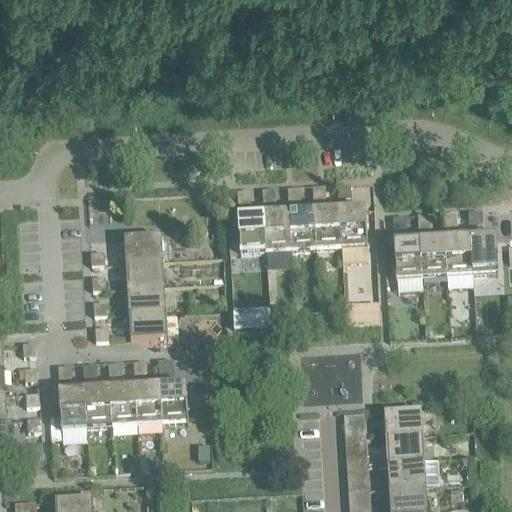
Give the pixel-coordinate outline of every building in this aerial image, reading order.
[(351,202),(350,189),(337,189),(338,202),(351,202)] [(325,203),(325,190),(312,191),(312,204),(325,203)] [(300,205),(300,192),(287,192),(287,205),(300,205)] [(275,206),(274,193),(261,194),(262,207),(275,206)] [(236,196),(237,209),(250,208),(249,195),(236,196)] [(364,216),(339,217),(341,252),(366,251),(366,252),(367,252),(365,214),(364,215),(364,216)] [(482,229),(481,216),(468,216),(468,229),(482,229)] [(339,217),(314,219),(316,254),(341,252),(339,217)] [(456,230),(456,217),(443,218),(443,231),(456,230)] [(314,219),(289,220),(291,255),(316,254),(314,219)] [(431,232),(430,219),(417,219),(418,232),(431,232)] [(289,220),(263,222),(265,257),(291,255),(289,220)] [(406,233),(405,220),(392,221),(393,234),(406,233)] [(265,257),(263,222),(238,223),(238,222),(237,222),(240,259),(241,259),(240,258),(265,257)] [(125,244),(127,268),(161,266),(160,241),(161,241),(161,240),(124,242),(124,244),(125,244)] [(494,243),(470,244),(472,279),(496,278),(496,279),(498,279),(495,242),(494,242),(494,243)] [(470,244),(445,246),(447,281),(472,279),(470,244)] [(445,246),(419,247),(421,282),(447,281),(445,246)] [(421,282),(419,247),(394,249),(394,248),(393,248),(395,285),(397,285),(397,284),(421,282)] [(90,257),(91,270),(104,270),(103,256),(90,257)] [(127,268),(128,293),(163,291),(161,266),(127,268)] [(92,282),(92,296),(105,295),(105,282),(92,282)] [(128,293),(130,318),(165,316),(163,291),(128,293)] [(93,308),(94,321),(107,320),(106,307),(93,308)] [(165,316),(130,318),(131,343),(130,343),(130,344),(167,342),(167,341),(166,341),(165,316)] [(108,345),(108,332),(95,333),(95,346),(108,345)] [(36,361),(35,348),(22,348),(23,362),(36,361)] [(172,377),(171,364),(158,365),(159,378),(172,377)] [(147,379),(146,366),(133,366),(134,379),(147,379)] [(122,380),(121,367),(108,368),(109,381),(122,380)] [(97,382),(96,369),(83,369),(83,382),(97,382)] [(57,371),(58,384),(71,383),(71,370),(57,371)] [(24,374),(25,387),(38,386),(37,373),(24,374)] [(184,391),(160,393),(162,428),(186,426),(186,427),(188,427),(186,390),(184,390),(184,391)] [(160,393),(135,394),(137,429),(162,428),(160,393)] [(135,394),(110,396),(112,431),(137,429),(135,394)] [(110,396),(85,397),(87,432),(112,431),(110,396)] [(87,432),(85,397),(60,399),(60,398),(58,398),(61,435),(62,435),(62,434),(87,432)] [(25,399),(26,412),(39,411),(38,398),(25,399)] [(385,418),(386,442),(421,440),(420,416),(421,416),(421,414),(384,417),(384,418),(385,418)] [(27,424),(28,437),(41,436),(40,423),(27,424)] [(6,425),(0,425),(0,451),(9,451),(9,450),(7,450),(6,425)] [(346,434),(346,445),(363,444),(362,433),(346,434)] [(386,442),(388,467),(423,465),(421,440),(386,442)] [(347,459),(348,470),(365,469),(364,458),(347,459)] [(147,462),(139,463),(140,477),(148,477),(148,476),(147,462)] [(134,465),(128,468),(129,474),(134,477),(139,474),(139,468),(134,465)] [(388,467),(389,493),(424,490),(423,465),(388,467)] [(478,475),(466,475),(467,487),(479,487),(478,475)] [(349,485),(350,495),(366,494),(365,484),(349,485)] [(389,493),(390,511),(425,511),(424,490),(389,493)] [(56,506),(56,511),(91,511),(91,504),(92,504),(92,502),(55,505),(55,506),(56,506)]
